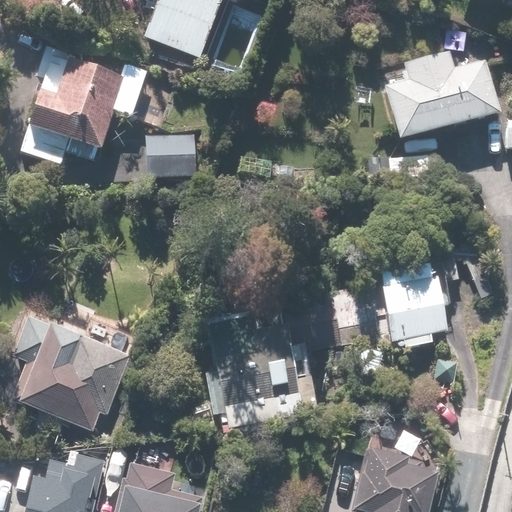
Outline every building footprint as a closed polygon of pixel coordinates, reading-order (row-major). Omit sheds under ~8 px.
[(193,61),(212,6),(229,12),(233,0),(144,0),(152,3),(138,42),(193,61)] [(511,0),(463,0),(511,11),(511,0)] [(451,73),(447,58),(372,77),(390,145),(492,119),(478,66),(451,73)] [(18,135),(25,137),(18,158),(54,171),(59,157),(87,166),(104,118),(125,125),(141,78),(120,71),(115,85),(63,68),(49,107),(29,100),(18,135)] [(190,183),(190,139),(136,139),(135,183),(190,183)] [(288,199),(290,170),(275,168),(272,197),(288,199)] [(421,274),(366,287),(380,351),(436,339),(421,274)] [(217,422),(223,445),(294,426),(292,418),(311,413),(294,350),(282,354),(270,312),(193,333),(206,380),(198,383),(209,424),(217,422)] [(88,437),(94,419),(101,422),(123,364),(67,342),(57,370),(30,360),(12,408),(88,437)] [(377,354),(352,352),(349,391),(374,393),(377,354)] [(401,461),(359,454),(357,481),(346,479),(341,511),(420,511),(426,479),(399,475),(401,461)] [(26,511),(89,511),(100,463),(76,457),(73,471),(46,465),(42,487),(32,485),(26,511)] [(170,481),(123,468),(111,511),(198,511),(201,503),(167,494),(170,481)]
